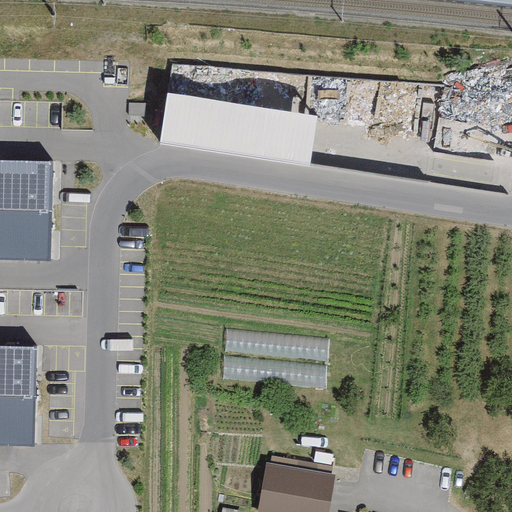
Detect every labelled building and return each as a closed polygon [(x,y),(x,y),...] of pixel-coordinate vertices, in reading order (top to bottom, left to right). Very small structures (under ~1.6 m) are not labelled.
[(180,148),(309,163),(317,104),(187,87),(180,148)] [(0,156),(0,254),(51,256),(54,158),(0,156)] [(255,335),(253,380),(324,384),(324,373),(289,371),(291,337),(255,335)] [(36,340),(0,339),(0,441),(33,442),(36,340)] [(328,511),(335,468),(265,457),(256,511),(328,511)]
